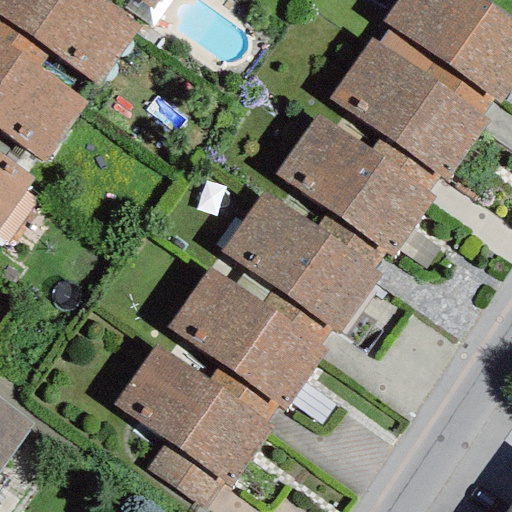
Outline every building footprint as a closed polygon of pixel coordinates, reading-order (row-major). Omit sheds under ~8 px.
[(0,0),(0,17),(50,53),(95,85),(137,26),(101,0),(0,0)] [(137,0),(151,9),(157,0),(137,0)] [(511,84),(511,22),(481,0),(395,0),(381,21),(388,26),(492,100),(498,104),(511,84)] [(50,53),(0,17),(0,39),(40,67),(50,53)] [(492,100),(388,26),(376,43),(480,117),(492,100)] [(0,131),(43,162),(86,100),(40,67),(0,39),(0,131)] [(376,43),(370,39),(327,99),(378,135),(438,177),(445,183),(488,123),(480,117),(376,43)] [(317,115),(273,175),(324,212),(382,254),(390,260),(434,200),(426,194),(366,151),(317,115)] [(438,177),(378,135),(366,151),(426,194),(438,177)] [(0,226),(35,180),(0,154),(0,226)] [(314,227),(263,190),(218,252),(269,288),(330,331),(337,336),(381,275),(372,268),(314,227)] [(382,254),(324,212),(314,227),(372,268),(382,254)] [(210,266),(166,328),(217,365),(276,407),(283,412),(328,351),(320,345),(260,302),(210,266)] [(330,331),(269,288),(260,302),(320,345),(330,331)] [(272,426),(154,345),(112,406),(165,441),(224,482),(230,486),(272,426)] [(276,407),(217,365),(207,379),(266,421),(276,407)] [(0,470),(33,427),(0,402),(0,470)] [(224,482),(165,441),(145,470),(204,510),(224,482)]
